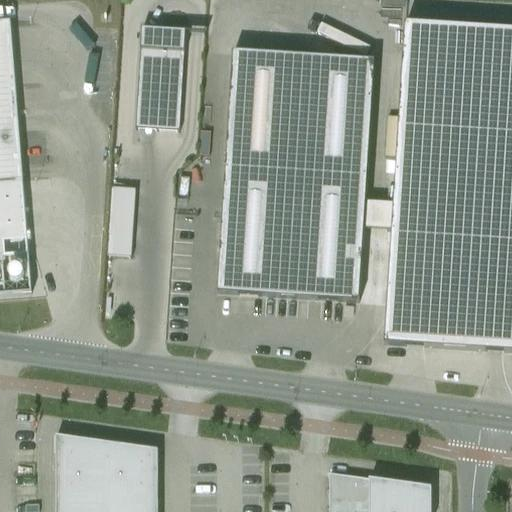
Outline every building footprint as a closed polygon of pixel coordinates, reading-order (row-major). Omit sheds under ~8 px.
[(384,347),(511,355),(511,33),(405,26),(393,206),(365,204),(364,231),(392,233),(384,347)] [(186,34),(142,31),(136,131),(180,134),(186,34)] [(0,136),(20,135),(17,99),(13,34),(0,35),(0,136)] [(375,60),(234,51),(218,292),(359,301),(364,231),(365,204),(375,60)] [(20,135),(0,136),(0,170),(7,170),(7,167),(22,166),(20,135)] [(0,183),(23,182),(22,175),(22,166),(7,167),(7,170),(0,170),(0,183)] [(112,188),(111,256),(133,257),(135,189),(112,188)] [(0,237),(0,277),(30,275),(27,236),(0,237)] [(138,501),(138,450),(56,438),(56,511),(158,511),(158,501),(138,501)] [(431,511),(431,491),(329,476),(329,511),(431,511)]
